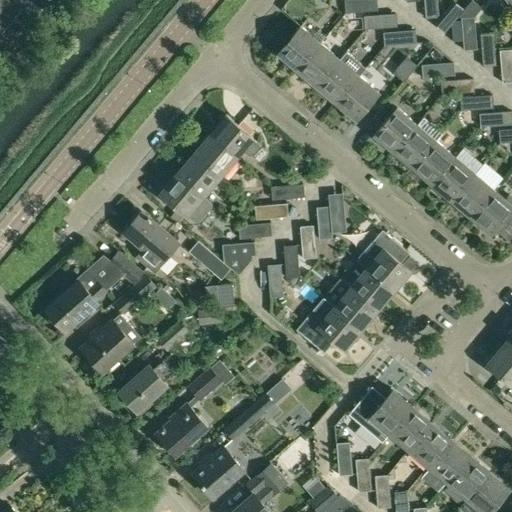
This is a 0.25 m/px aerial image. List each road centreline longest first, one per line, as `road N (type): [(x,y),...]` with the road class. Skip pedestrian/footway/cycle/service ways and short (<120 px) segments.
road 1 (residential): [(464,267),(214,57)]
road 2 (residential): [(64,230),(214,57)]
road 3 (tertiary): [(138,511),(0,354)]
road 4 (residential): [(435,368),(402,341),(464,267)]
